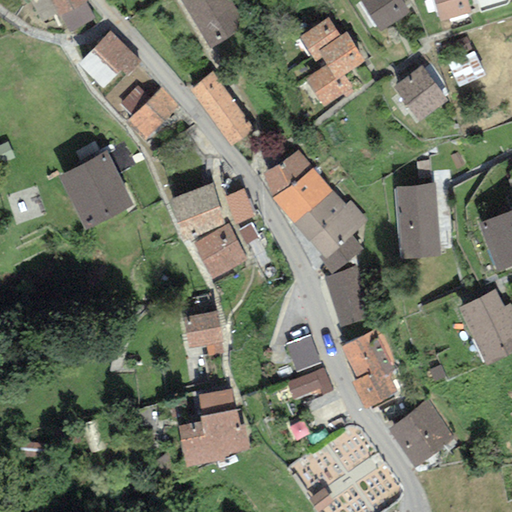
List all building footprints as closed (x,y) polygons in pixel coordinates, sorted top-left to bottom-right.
[(83,0),(53,0),(66,26),(91,14),(83,0)] [(228,0),(183,0),(208,41),(243,22),(228,0)] [(404,0),(364,0),(380,24),(408,6),(404,0)] [(435,0),(440,14),(471,4),(469,0),(435,0)] [(318,44),(340,30),(329,11),(298,30),(315,56),(322,51),(318,44)] [(142,60),(108,26),(78,56),(103,82),(121,64),(129,72),(142,60)] [(318,44),(322,51),(328,60),(307,73),(323,99),(351,81),(342,68),(363,55),(345,27),(340,30),(318,44)] [(477,51),(451,63),(461,85),(487,74),(477,51)] [(421,60),(393,80),(419,117),(447,97),(421,60)] [(253,124),(213,67),(191,83),(231,140),(253,124)] [(145,137),(179,112),(164,90),(129,115),(145,137)] [(131,200),(105,146),(59,168),(85,222),(131,200)] [(294,216),(332,188),(297,149),(263,164),(273,188),(271,189),(294,216)] [(213,179),(170,192),(183,233),(226,220),(213,179)] [(435,180),(397,183),(402,252),(440,249),(435,180)] [(237,223),(256,217),(247,188),(228,194),(237,223)] [(332,188),(294,216),(323,248),(319,252),(331,268),(361,247),(349,233),(368,220),(350,199),(346,203),(332,188)] [(511,206),(480,217),(497,264),(511,258),(511,206)] [(230,222),(195,239),(212,274),(248,257),(230,222)] [(352,267),(325,275),(341,327),(368,319),(352,267)] [(495,286),(461,301),(487,358),(511,346),(511,307),(509,302),(504,305),(495,286)] [(217,306),(184,310),(188,341),(221,337),(217,306)] [(377,326),(343,342),(357,373),(351,376),(364,406),(398,391),(389,372),(397,368),(377,326)] [(310,333),(286,341),(296,370),(320,361),(310,333)] [(332,389),(323,366),(285,381),(292,399),(320,388),(322,393),(332,389)] [(232,386),(199,391),(203,414),(179,417),(187,459),(227,453),(226,448),(249,445),(246,421),(241,422),(238,403),(234,404),(232,386)] [(427,400),(387,428),(414,466),(454,438),(427,400)]
